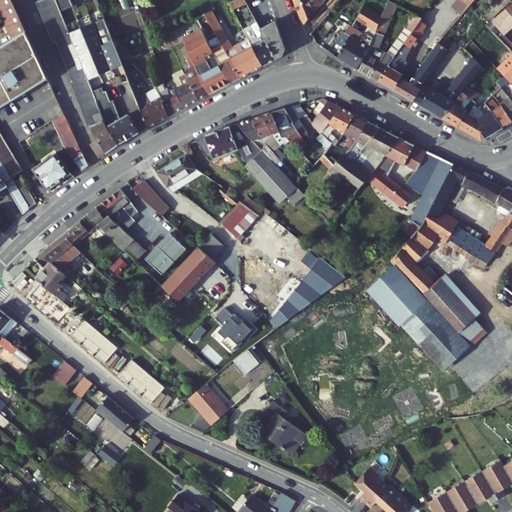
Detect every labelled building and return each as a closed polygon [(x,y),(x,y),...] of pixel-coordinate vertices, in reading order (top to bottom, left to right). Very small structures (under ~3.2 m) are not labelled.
[(0,110),(50,82),(11,0),(0,0),(0,9),(15,43),(0,52),(0,110)] [(71,82),(83,109),(87,107),(81,91),(94,86),(71,33),(62,10),(73,6),(70,0),(42,0),(37,2),(53,43),(57,42),(60,48),(74,81),(71,82)] [(248,6),(245,0),(242,0),(232,5),(235,11),(248,6)] [(296,0),(307,29),(325,6),(329,0),(296,0)] [(476,2),(473,0),(458,0),(453,7),(464,17),(476,2)] [(394,3),(391,6),(385,19),(393,23),(399,6),(394,3)] [(502,27),(500,29),(494,35),(511,53),(511,42),(508,38),(511,34),(511,4),(495,19),(502,27)] [(368,7),(359,22),(379,33),(385,19),(368,7)] [(235,48),(215,12),(208,15),(222,42),(224,46),(230,56),(243,80),(264,69),(250,41),(235,48)] [(411,33),(409,36),(412,38),(423,23),(424,21),(417,17),(408,30),(411,33)] [(129,74),(105,18),(71,33),(94,86),(97,94),(106,90),(105,88),(115,84),(118,91),(133,85),(129,74)] [(377,38),(359,72),(380,84),(390,68),(375,58),(378,54),(385,36),(387,37),(393,23),(385,19),(379,33),(377,38)] [(502,27),(495,19),(486,27),(494,35),(500,29),(502,27)] [(286,49),(278,21),(261,30),(277,62),(285,57),(286,49)] [(331,30),(325,23),(310,38),(316,44),(331,30)] [(390,68),(380,84),(404,97),(412,86),(403,80),(405,77),(406,66),(414,58),(411,50),(415,52),(422,43),(421,42),(431,30),(423,23),(412,38),(390,68)] [(261,30),(258,24),(245,31),(250,41),(264,69),(277,62),(261,30)] [(337,44),(346,50),(358,31),(353,28),(348,35),(345,33),(337,44)] [(340,59),(359,72),(377,38),(368,33),(366,36),(358,31),(346,50),(340,59)] [(224,46),(222,42),(212,47),(214,51),(224,46)] [(435,55),(417,80),(425,86),(423,90),(425,91),(427,88),(453,55),(442,46),(435,55)] [(195,66),(212,97),(233,86),(222,66),(211,72),(208,65),(202,67),(197,52),(191,55),(195,66)] [(222,66),(233,86),(243,80),(230,56),(219,61),(222,66)] [(511,85),(511,84),(511,57),(498,70),(506,79),(511,85)] [(430,95),(425,91),(415,104),(443,120),(464,95),(468,90),(484,70),(475,60),(450,90),(441,83),(430,95)] [(186,74),(201,103),(212,97),(195,66),(188,70),(190,72),(186,74)] [(135,90),(144,87),(137,71),(129,74),(133,85),(135,90)] [(173,99),(178,115),(201,103),(186,74),(179,78),(183,85),(176,89),(179,96),(173,99)] [(506,79),(498,86),(501,90),(504,94),(510,100),(511,102),(511,100),(511,92),(508,88),(511,85),(506,79)] [(412,86),(404,97),(415,104),(425,91),(423,90),(425,86),(417,80),(412,86)] [(91,148),(101,162),(121,147),(97,94),(94,86),(81,91),(87,107),(83,109),(98,142),(91,148)] [(103,95),(107,94),(106,90),(97,94),(121,147),(142,135),(132,115),(117,123),(114,114),(110,114),(103,95)] [(139,101),(150,130),(171,119),(165,102),(173,99),(170,90),(139,101)] [(473,103),(477,97),(468,90),(464,95),(468,98),(473,103)] [(504,108),(511,121),(511,103),(511,102),(510,100),(504,94),(501,90),(494,98),(504,108)] [(464,95),(443,120),(459,129),(468,114),(469,113),(461,107),(468,98),(464,95)] [(511,125),(511,121),(504,108),(494,98),(488,107),(493,114),(505,129),(511,125)] [(178,115),(173,99),(165,102),(171,119),(178,115)] [(316,124),(328,131),(343,109),(331,103),(316,124)] [(301,108),(288,112),(307,137),(312,132),(303,120),(308,116),(301,108)] [(331,141),(337,131),(346,136),(357,117),(343,109),(328,131),(325,135),(331,141)] [(476,124),(487,140),(505,129),(493,114),(483,119),(474,111),(471,116),(478,121),(476,124)] [(296,147),(307,137),(288,112),(274,116),(292,142),(296,147)] [(459,129),(483,143),(487,140),(476,124),(478,121),(471,116),(468,114),(459,129)] [(292,142),(274,116),(267,118),(284,149),(292,142)] [(351,146),(355,140),(360,143),(371,124),(357,117),(346,136),(343,142),(351,146)] [(284,149),(267,118),(257,122),(278,155),(284,149)] [(69,123),(67,120),(55,125),(65,147),(71,155),(81,150),(69,123)] [(279,167),(285,164),(278,155),(257,122),(242,126),(279,167)] [(339,169),(338,170),(347,178),(359,162),(363,156),(383,130),(371,124),(360,143),(350,158),(349,161),(346,159),(343,162),(339,169)] [(309,201),(279,167),(242,126),(205,139),(198,143),(210,162),(236,155),(284,209),(291,203),(298,211),(309,201)] [(402,141),(383,130),(363,156),(369,160),(376,151),(387,160),(389,157),(402,141)] [(0,157),(13,179),(23,173),(0,131),(0,157)] [(20,143),(25,151),(36,144),(31,136),(20,143)] [(405,167),(407,165),(419,172),(431,155),(402,141),(389,157),(387,160),(372,179),(371,181),(407,210),(414,200),(389,180),(400,164),(405,167)] [(343,162),(334,152),(328,158),(339,169),(343,162)] [(427,199),(425,202),(414,222),(417,224),(425,230),(429,226),(451,180),(457,168),(431,155),(419,172),(412,183),(420,190),(418,193),(427,199)] [(48,192),(73,176),(58,156),(36,171),(48,192)] [(192,156),(161,176),(171,191),(173,190),(203,172),(201,171),(194,157),(192,156)] [(0,193),(8,188),(25,217),(38,207),(24,181),(17,186),(13,179),(0,157),(0,193)] [(90,169),(84,157),(75,161),(84,174),(90,169)] [(347,178),(349,180),(363,191),(371,181),(372,179),(360,169),(363,165),(359,162),(347,178)] [(471,174),(457,166),(457,168),(451,180),(461,185),(465,187),(471,174)] [(178,197),(209,178),(203,172),(173,190),(178,197)] [(511,189),(507,192),(471,174),(465,187),(481,195),(511,212),(511,215),(506,224),(504,223),(487,246),(481,242),(483,239),(470,230),(446,215),(461,185),(451,180),(429,226),(425,230),(417,239),(430,252),(439,242),(485,269),(489,264),(491,265),(505,247),(510,250),(511,246),(511,189)] [(176,209),(148,183),(136,189),(167,218),(176,209)] [(133,202),(124,190),(99,209),(108,220),(111,219),(127,232),(136,222),(133,218),(139,212),(133,202)] [(250,197),(244,203),(258,215),(263,208),(250,197)] [(239,240),(258,215),(244,203),(224,226),(239,240)] [(116,243),(117,242),(128,252),(137,242),(127,232),(111,219),(108,220),(99,209),(88,218),(97,227),(98,228),(100,227),(116,243)] [(76,245),(86,237),(97,227),(88,218),(67,234),(76,245)] [(425,230),(417,224),(408,234),(415,241),(417,239),(425,230)] [(42,253),(52,262),(66,275),(72,268),(66,263),(79,248),(76,245),(67,234),(42,253)] [(164,277),(182,258),(183,259),(190,253),(188,251),(189,251),(173,235),(147,261),(164,277)] [(214,262),(227,248),(215,237),(202,251),(214,262)] [(417,239),(415,241),(404,253),(417,265),(430,252),(417,239)] [(126,254),(137,264),(148,252),(137,242),(128,252),(126,254)] [(202,251),(201,250),(194,257),(184,267),(177,274),(163,288),(179,303),(203,279),(217,264),(214,262),(202,251)] [(417,265),(404,253),(394,264),(401,271),(424,296),(442,280),(431,269),(426,275),(417,265)] [(348,280),(324,260),(322,262),(278,320),(284,327),(346,281),(348,280)] [(60,282),(66,275),(52,262),(37,279),(40,281),(65,302),(70,297),(61,289),(64,286),(60,282)] [(459,334),(424,296),(401,271),(373,298),(444,376),(473,348),(459,334)] [(446,276),(442,280),(424,296),(459,334),(474,320),(481,313),(446,276)] [(65,302),(40,281),(26,297),(59,325),(72,309),(65,302)] [(0,334),(5,339),(18,323),(0,308),(0,334)] [(216,320),(224,328),(218,334),(225,341),(222,344),(231,354),(245,341),(248,344),(258,333),(250,324),(246,328),(235,317),(234,318),(226,310),(216,320)] [(487,334),(474,320),(459,334),(473,348),(487,334)] [(120,348),(87,321),(73,337),(106,364),(120,348)] [(5,339),(0,334),(0,345),(28,367),(33,361),(5,339)] [(246,375),(261,366),(249,351),(247,353),(236,360),(246,375)] [(167,387),(134,360),(121,376),(154,404),(167,387)] [(68,363),(56,379),(67,388),(79,373),(68,363)] [(234,364),(210,376),(217,389),(241,377),(234,364)] [(10,376),(0,368),(0,379),(5,383),(10,376)] [(82,400),(94,385),(86,378),(74,393),(82,400)] [(211,381),(203,387),(193,396),(216,423),(231,411),(228,408),(231,405),(211,381)] [(0,412),(9,402),(0,394),(0,412)] [(98,412),(112,423),(123,409),(109,398),(98,412)] [(285,413),(272,402),(261,414),(269,421),(260,431),(288,455),(303,437),(281,417),(285,413)] [(123,409),(112,423),(125,433),(136,421),(124,411),(123,409)] [(153,455),(163,442),(156,437),(146,450),(153,455)] [(106,448),(100,456),(115,467),(121,459),(106,448)] [(91,451),(82,463),(92,470),(101,458),(91,451)] [(488,467),(488,468),(483,472),(499,499),(506,495),(503,490),(511,484),(511,480),(504,466),(501,460),(488,467)] [(379,477),(381,475),(371,466),(356,483),(365,491),(360,498),(365,503),(384,481),(379,477)] [(475,476),(474,476),(465,481),(479,504),(489,498),(492,503),(499,499),(483,472),(475,476)] [(391,484),(390,486),(384,481),(365,503),(371,508),(377,502),(385,508),(399,492),(391,484)] [(453,488),(453,489),(447,492),(458,511),(468,511),(467,511),(479,504),(465,481),(453,488)] [(406,501),(407,499),(399,492),(385,508),(388,511),(406,511),(412,505),(406,501)] [(441,495),(429,503),(434,511),(458,511),(447,492),(442,495),(441,495)] [(281,511),(291,511),(297,500),(281,493),(273,511),(254,496),(250,501),(241,511),(278,511),(279,511),(281,511)] [(239,511),(241,511),(250,501),(244,496),(235,508),(239,511)] [(199,511),(180,497),(180,498),(197,511),(199,511)] [(197,511),(180,498),(171,509),(175,511),(197,511)]
